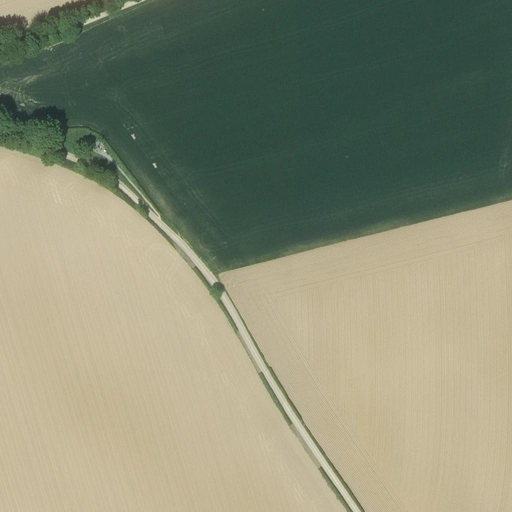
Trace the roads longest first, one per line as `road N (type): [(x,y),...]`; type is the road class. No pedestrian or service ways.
road 1 (track): [(356,511),(185,248),(111,176),(0,134)]
road 2 (track): [(140,0),(0,51)]
